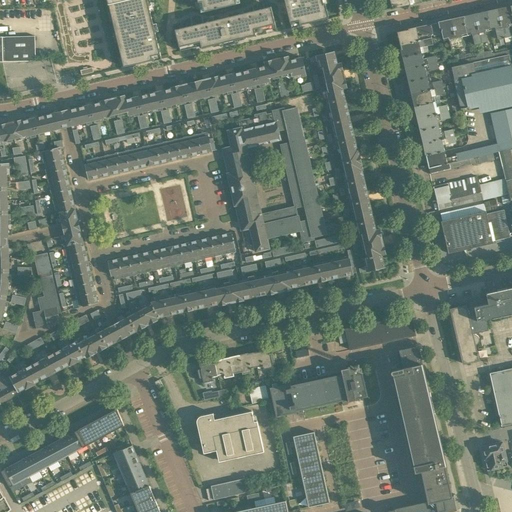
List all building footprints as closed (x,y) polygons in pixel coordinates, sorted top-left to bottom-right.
[(102,0),(118,67),(124,66),(124,67),(152,60),(152,59),(201,48),(213,45),(222,43),(235,40),(234,40),(243,38),(255,35),(300,24),(300,25),(328,18),(328,17),(335,16),(334,11),(338,10),(335,0),(102,0)] [(389,0),(392,8),(410,4),(408,0),(389,0)] [(511,18),(509,7),(497,10),(504,38),(510,36),(508,24),(511,22),(511,18)] [(497,39),(504,38),(497,10),(486,12),(489,28),(494,27),(497,39)] [(474,15),(481,43),(487,42),(484,29),(489,28),(486,12),(474,15)] [(474,45),(481,43),(474,15),(463,17),(466,33),(471,32),(474,45)] [(463,17),(451,20),(458,48),(464,47),(462,37),(461,34),(466,33),(463,17)] [(451,50),(458,48),(451,20),(439,22),(443,39),(448,37),(449,40),(451,50)] [(433,33),(430,34),(431,36),(433,35),(433,36),(435,36),(440,35),(437,23),(431,24),(433,33)] [(408,29),(397,32),(400,46),(431,39),(431,36),(430,34),(433,33),(431,24),(408,29)] [(35,36),(0,36),(0,61),(3,62),(35,61),(35,36)] [(431,39),(400,46),(403,58),(421,54),(420,47),(433,44),(432,43),(431,39)] [(484,60),(494,57),(493,53),(492,54),(491,50),(482,52),(484,60)] [(319,60),(321,68),(337,64),(334,52),(316,56),(316,57),(317,61),(319,60)] [(453,67),(484,60),(482,52),(475,54),(476,57),(451,63),(453,67)] [(421,54),(403,58),(406,69),(437,62),(435,55),(423,58),(421,54)] [(484,60),(453,67),(451,67),(461,109),(469,107),(469,110),(491,106),(490,102),(511,97),(511,70),(509,56),(508,54),(494,57),(484,60)] [(293,76),(289,60),(288,56),(276,59),(280,75),(282,74),(282,76),(287,75),(286,73),(291,72),(292,76),(293,76)] [(301,57),(289,60),(293,76),(300,74),(300,76),(306,75),(301,57)] [(278,75),(280,75),(276,59),(264,62),(265,66),(269,82),(270,81),(268,77),(273,76),(274,78),(278,77),(278,75)] [(437,62),(406,69),(408,82),(427,77),(426,71),(429,71),(438,69),(437,62)] [(340,63),(337,64),(321,68),(323,68),(325,77),(323,77),(323,79),(343,75),(340,63)] [(264,83),(269,82),(265,66),(253,69),(257,84),(259,84),(260,86),(264,85),(264,83)] [(255,85),(257,84),(253,69),(242,71),(245,87),(251,86),(251,88),(256,87),(255,85)] [(240,88),(245,87),(242,71),(230,74),(234,90),(236,89),(236,91),(241,90),(240,88)] [(230,74),(219,77),(222,93),(227,91),(228,93),(232,92),(232,90),(234,90),(230,74)] [(342,88),(343,89),(346,88),(343,75),(323,79),(324,82),(326,82),(328,91),(342,88)] [(222,93),(219,77),(219,76),(206,79),(210,95),(212,94),(213,96),(217,95),(217,93),(222,92),(222,93)] [(427,77),(408,82),(411,94),(443,87),(441,80),(432,82),(428,83),(427,77)] [(206,79),(196,81),(199,97),(204,96),(204,98),(209,97),(208,95),(210,95),(206,79)] [(196,81),(183,84),(187,100),(189,100),(189,102),(194,101),(193,99),(199,97),(196,81)] [(313,90),(311,82),(304,83),(305,84),(301,85),(302,92),(313,90)] [(183,84),(171,87),(171,88),(175,104),(176,104),(176,103),(180,102),(181,104),(185,103),(185,101),(187,100),(183,84)] [(443,87),(411,94),(414,106),(433,102),(431,96),(435,95),(444,93),(443,87)] [(171,88),(160,91),(164,107),(166,106),(166,108),(171,107),(170,105),(175,104),(171,88)] [(347,108),(343,89),(342,88),(328,91),(327,92),(328,98),(326,98),(328,107),(330,106),(331,112),(347,108)] [(160,91),(148,94),(152,110),(157,108),(158,110),(162,109),(162,107),(164,107),(160,91)] [(148,94),(137,96),(140,112),(142,112),(143,114),(147,113),(147,111),(152,110),(148,94)] [(124,95),(113,98),(116,114),(118,113),(119,115),(123,114),(123,112),(128,111),(128,115),(129,115),(125,99),(124,95)] [(137,96),(125,99),(129,115),(134,114),(134,116),(139,115),(138,113),(140,112),(137,96)] [(113,98),(101,101),(105,118),(105,117),(109,115),(110,117),(114,116),(114,114),(116,114),(113,98)] [(101,102),(89,105),(93,120),(95,120),(95,122),(100,121),(99,119),(105,118),(101,101),(101,102)] [(433,102),(414,106),(417,119),(448,111),(447,104),(438,106),(436,107),(435,101),(433,102)] [(89,105),(77,108),(81,123),(86,122),(87,124),(91,123),(91,121),(93,120),(89,105)] [(272,111),(273,113),(278,131),(287,129),(290,143),(304,140),(297,107),(283,110),(283,108),(272,111)] [(64,111),(61,111),(65,127),(68,126),(71,126),(72,129),(76,128),(75,125),(81,123),(77,108),(69,110),(65,111),(64,111)] [(352,129),(347,108),(331,112),(333,118),(330,119),(333,127),(335,126),(336,133),(352,129)] [(53,113),(45,115),(49,131),(55,129),(56,133),(60,132),(59,129),(61,128),(62,128),(65,127),(61,111),(58,112),(53,113)] [(448,111),(417,119),(420,131),(439,127),(437,121),(450,118),(448,111)] [(239,121),(240,127),(245,148),(246,148),(280,140),(278,131),(273,113),(266,115),(265,112),(255,115),(255,117),(239,121)] [(45,115),(33,118),(37,134),(39,133),(40,135),(44,134),(44,132),(49,131),(45,115)] [(22,120),(25,136),(31,135),(31,137),(36,136),(35,134),(37,134),(33,118),(22,121),(22,120)] [(22,120),(10,122),(14,138),(16,138),(16,140),(21,139),(20,137),(25,136),(25,137),(25,136),(22,120)] [(10,122),(0,124),(0,132),(2,141),(7,140),(8,142),(12,141),(11,139),(14,138),(10,122)] [(247,154),(246,148),(245,148),(240,127),(227,130),(230,146),(222,148),(224,159),(226,166),(249,161),(247,154)] [(439,127),(420,131),(423,143),(454,136),(453,129),(444,131),(440,132),(439,127)] [(335,139),(336,140),(337,147),(339,147),(341,152),(357,149),(357,148),(356,149),(354,136),(352,129),(336,133),(338,138),(335,139)] [(197,134),(196,134),(201,153),(212,151),(209,142),(208,136),(207,132),(203,132),(203,133),(197,134)] [(187,137),(191,155),(201,153),(196,134),(193,135),(187,137)] [(181,158),(191,155),(187,137),(187,136),(183,137),(183,138),(177,139),(178,143),(181,158)] [(454,136),(423,143),(426,156),(427,162),(428,168),(447,163),(446,158),(444,152),(444,151),(443,145),(447,144),(456,142),(454,136)] [(171,160),(181,158),(178,143),(177,139),(176,139),(173,139),(173,140),(166,141),(166,142),(171,160)] [(53,142),(55,148),(63,146),(62,140),(53,142)] [(306,147),(304,140),(290,143),(280,145),(282,153),(306,147)] [(161,163),(171,160),(166,142),(166,141),(163,142),(156,144),(161,163)] [(151,165),(161,163),(156,144),(149,145),(146,146),(151,165)] [(45,151),(41,152),(43,159),(42,159),(43,162),(62,158),(60,148),(63,147),(63,146),(55,148),(45,151)] [(140,167),(151,165),(146,146),(142,147),(136,148),(140,167)] [(282,153),(284,161),(308,155),(306,147),(282,153)] [(511,147),(498,151),(505,178),(505,181),(508,193),(510,200),(511,199),(511,147)] [(130,170),(140,167),(136,148),(128,150),(126,150),(130,170)] [(362,169),(357,149),(341,152),(341,153),(342,153),(343,158),(341,159),(341,160),(343,167),(345,167),(346,173),(345,173),(346,173),(361,169),(362,169)] [(120,172),(130,170),(126,150),(125,151),(118,153),(118,152),(115,153),(120,172)] [(110,174),(120,172),(115,153),(115,154),(108,155),(106,155),(110,174)] [(447,163),(428,168),(430,173),(429,173),(429,174),(430,174),(431,174),(431,173),(470,164),(481,163),(488,162),(486,154),(475,157),(447,163)] [(95,157),(100,177),(110,174),(106,155),(104,155),(104,156),(98,157),(95,157)] [(310,163),(308,155),(284,161),(286,168),(310,163)] [(25,156),(13,157),(14,164),(19,164),(21,175),(28,174),(25,156)] [(88,179),(100,177),(95,157),(94,158),(86,160),(87,164),(85,165),(88,179)] [(65,168),(62,158),(43,162),(43,163),(44,163),(45,169),(45,170),(46,172),(65,168)] [(254,184),(249,161),(226,166),(228,173),(227,173),(230,190),(254,184)] [(0,163),(0,175),(7,176),(6,168),(9,168),(9,163),(0,163)] [(286,168),(288,176),(311,171),(310,163),(286,168)] [(48,183),(67,178),(65,168),(46,172),(46,173),(48,179),(47,180),(48,183)] [(345,179),(345,181),(347,188),(349,187),(350,193),(366,189),(361,169),(346,173),(347,179),(345,179)] [(313,178),(311,171),(288,176),(289,184),(313,178)] [(7,176),(0,175),(0,187),(7,188),(7,186),(9,186),(9,181),(7,182),(7,176)] [(505,181),(505,178),(479,185),(477,176),(447,183),(432,186),(433,188),(438,208),(437,208),(438,210),(482,200),(508,193),(505,181)] [(70,188),(67,178),(48,183),(49,183),(50,190),(50,193),(70,188)] [(289,184),(291,192),(315,186),(313,178),(289,184)] [(259,207),(254,184),(230,190),(234,206),(235,206),(236,212),(259,207)] [(317,194),(315,186),(291,192),(293,199),(317,194)] [(7,188),(0,187),(0,199),(7,200),(7,195),(9,195),(9,190),(7,190),(7,188)] [(53,203),(72,198),(70,188),(50,193),(51,193),(53,200),(52,200),(53,203)] [(371,210),(366,189),(350,193),(352,199),(350,200),(351,208),(354,208),(355,213),(371,210)] [(295,207),(304,205),(318,202),(317,194),(293,199),(295,207)] [(75,209),(72,198),(53,203),(53,204),(53,203),(55,210),(55,213),(75,209)] [(7,200),(0,199),(0,211),(7,212),(7,210),(10,210),(9,205),(7,206),(7,200)] [(308,219),(299,221),(298,222),(300,230),(302,242),(313,239),(313,237),(326,234),(318,202),(304,205),(308,219)] [(484,204),(440,214),(442,221),(441,221),(443,230),(448,253),(493,243),(492,241),(510,237),(504,209),(486,213),(485,211),(484,204)] [(267,238),(273,237),(269,222),(263,224),(262,217),(259,207),(236,212),(239,223),(241,230),(249,228),(255,252),(269,248),(267,238)] [(61,223),(62,223),(63,229),(79,225),(75,209),(55,213),(55,214),(59,213),(60,218),(56,219),(58,224),(61,223)] [(375,230),(373,218),(371,210),(355,213),(356,220),(354,220),(356,228),(358,228),(360,234),(362,234),(375,230)] [(7,212),(0,211),(0,223),(6,224),(8,223),(8,219),(10,219),(10,214),(7,214),(7,212)] [(286,233),(300,230),(298,222),(299,221),(298,216),(283,219),(286,233)] [(46,218),(38,220),(40,227),(48,225),(46,218)] [(283,219),(269,222),(273,237),(286,233),(283,219)] [(29,229),(37,227),(35,221),(27,222),(29,229)] [(0,241),(7,241),(7,238),(7,236),(7,235),(11,235),(11,230),(7,231),(7,224),(8,224),(8,223),(6,224),(0,223),(0,241)] [(82,240),(79,225),(63,229),(64,235),(60,236),(61,240),(65,239),(67,244),(82,240)] [(379,229),(375,230),(362,234),(364,243),(362,244),(362,246),(382,241),(379,229)] [(220,235),(225,254),(232,252),(232,253),(235,252),(233,244),(231,233),(220,235)] [(314,240),(315,246),(316,247),(346,241),(344,233),(314,240)] [(214,257),(225,254),(220,235),(210,237),(214,257)] [(211,257),(214,257),(210,237),(200,240),(204,259),(205,259),(204,258),(211,257)] [(82,240),(67,244),(67,245),(63,245),(64,249),(65,249),(66,255),(69,254),(85,251),(82,240)] [(201,260),(204,259),(200,240),(190,242),(194,261),(201,259),(201,260)] [(7,241),(0,241),(0,257),(7,257),(7,252),(11,252),(11,247),(7,247),(7,246),(7,244),(7,241)] [(385,254),(382,241),(362,246),(363,248),(365,248),(367,257),(369,257),(381,254),(381,255),(385,254)] [(191,262),(194,261),(190,242),(179,245),(183,263),(191,262)] [(329,247),(325,248),(326,252),(346,247),(350,246),(349,242),(329,247)] [(271,250),(273,256),(273,257),(303,250),(302,243),(271,250)] [(177,265),(183,263),(179,245),(170,247),(174,266),(177,265)] [(171,267),(174,266),(170,247),(159,249),(163,268),(170,266),(171,267)] [(156,270),(163,268),(159,249),(148,252),(153,270),(153,271),(156,270)] [(351,250),(347,251),(349,258),(352,273),(356,272),(351,250)] [(87,261),(85,251),(69,254),(66,255),(66,256),(66,259),(67,259),(69,266),(87,261)] [(146,272),(153,270),(148,252),(139,254),(143,273),(146,272)] [(285,261),(306,256),(305,252),(284,257),(285,261)] [(52,275),(47,253),(33,256),(39,278),(39,279),(52,275)] [(136,274),(143,273),(139,254),(128,256),(132,275),(133,276),(136,275),(136,274)] [(384,267),(381,255),(381,254),(369,257),(367,257),(365,258),(367,266),(365,266),(365,267),(366,271),(384,267)] [(118,259),(123,278),(126,277),(132,275),(128,256),(118,259)] [(7,257),(0,257),(0,269),(8,271),(9,271),(9,267),(11,267),(11,263),(8,263),(8,258),(7,258),(7,257)] [(281,265),(279,258),(272,260),(274,267),(281,265)] [(334,262),(328,263),(332,278),(352,274),(352,273),(349,258),(343,260),(342,258),(334,259),(334,262)] [(122,278),(123,278),(118,259),(108,261),(111,276),(114,275),(115,279),(122,278)] [(274,267),(272,260),(264,261),(266,268),(274,267)] [(87,261),(69,266),(68,266),(69,269),(71,276),(90,271),(87,261)] [(308,267),(311,283),(316,282),(332,278),(328,263),(323,264),(322,262),(313,264),(314,266),(308,267)] [(257,270),(256,263),(248,265),(250,272),(257,270)] [(250,272),(248,265),(240,267),(242,274),(250,272)] [(288,272),(288,273),(291,289),(291,287),(311,283),(308,267),(302,269),(301,267),(293,268),(294,270),(288,272)] [(0,282),(7,284),(8,284),(8,279),(11,279),(11,274),(8,274),(9,271),(8,271),(0,269),(0,282)] [(233,276),(231,269),(224,271),(225,278),(233,276)] [(92,281),(90,271),(71,276),(71,279),(72,279),(73,285),(92,281)] [(225,278),(224,271),(216,272),(218,279),(225,278)] [(279,292),(291,289),(288,273),(278,275),(277,271),(275,272),(279,292)] [(267,294),(279,292),(275,272),(272,272),(273,276),(263,278),(266,294),(267,294)] [(212,273),(191,278),(192,282),(212,277),(212,273)] [(243,299),(255,296),(251,276),(248,277),(249,281),(239,284),(243,299)] [(255,296),(266,294),(263,278),(254,280),(253,276),(251,276),(255,296)] [(32,313),(36,329),(37,329),(48,326),(48,324),(59,321),(58,316),(61,315),(52,278),(40,281),(44,296),(37,298),(41,311),(32,313)] [(190,278),(169,283),(170,287),(191,282),(190,278)] [(92,281),(73,285),(73,286),(74,290),(74,289),(76,296),(79,294),(95,291),(92,281)] [(0,282),(0,295),(6,297),(7,294),(9,294),(10,290),(7,289),(8,284),(7,284),(0,282)] [(215,288),(214,288),(218,304),(218,305),(231,302),(226,282),(224,283),(225,287),(215,289),(215,288)] [(243,300),(243,299),(239,284),(230,286),(229,282),(226,282),(231,302),(243,300)] [(168,283),(148,288),(149,292),(169,287),(168,283)] [(200,291),(195,293),(198,308),(218,304),(214,288),(209,289),(208,287),(200,289),(200,291)] [(466,305),(450,309),(462,364),(479,360),(478,358),(478,355),(478,353),(477,353),(475,344),(477,343),(478,341),(478,338),(477,336),(480,334),(479,331),(487,330),(485,319),(511,313),(511,287),(485,293),(488,304),(467,308),(466,305)] [(141,289),(133,291),(135,298),(142,296),(141,289)] [(97,302),(95,291),(79,294),(76,296),(75,296),(76,300),(77,300),(78,307),(82,306),(97,302)] [(127,300),(135,298),(133,291),(125,293),(127,300)] [(180,296),(174,297),(177,313),(182,312),(198,308),(195,293),(189,294),(188,292),(180,293),(180,296)] [(160,300),(152,302),(157,317),(158,317),(168,315),(177,313),(174,297),(168,298),(168,296),(159,298),(160,300)] [(149,306),(140,310),(148,326),(152,324),(151,322),(157,319),(157,317),(152,302),(151,302),(148,304),(149,306)] [(97,310),(90,314),(93,320),(100,316),(97,310)] [(129,311),(126,313),(128,316),(129,316),(136,331),(143,327),(144,328),(148,326),(140,310),(131,315),(129,311)] [(89,321),(85,314),(78,318),(81,325),(89,321)] [(375,322),(345,329),(350,349),(415,335),(411,318),(407,315),(375,322)] [(117,323),(114,324),(121,338),(124,337),(126,336),(127,336),(129,334),(136,331),(129,316),(128,316),(123,319),(121,316),(118,318),(120,321),(118,322),(117,323)] [(81,325),(78,318),(71,322),(75,328),(81,325)] [(17,330),(18,326),(5,321),(4,325),(17,330)] [(98,328),(97,328),(107,346),(114,342),(116,341),(117,341),(119,340),(121,338),(114,324),(111,326),(110,326),(109,327),(107,323),(102,326),(104,329),(100,332),(98,328)] [(17,330),(4,325),(3,329),(16,333),(17,330)] [(67,333),(63,327),(56,331),(59,337),(67,333)] [(97,333),(88,338),(96,353),(101,351),(100,350),(107,346),(97,328),(95,329),(97,333)] [(59,337),(56,331),(50,334),(53,340),(59,337)] [(44,343),(40,337),(33,341),(37,347),(44,343)] [(78,339),(75,340),(76,341),(76,342),(83,356),(84,356),(86,357),(92,354),(92,355),(96,353),(88,338),(80,342),(78,339)] [(66,339),(61,341),(73,363),(78,361),(77,360),(83,356),(76,342),(76,341),(69,345),(66,339)] [(37,347),(33,341),(27,345),(30,351),(37,347)] [(61,349),(54,353),(61,368),(69,364),(70,365),(73,363),(61,341),(57,343),(61,349)] [(268,349),(267,349),(267,347),(260,349),(260,350),(259,351),(260,351),(255,352),(258,366),(262,365),(263,366),(263,369),(272,367),(271,362),(273,361),(274,361),(272,354),(271,353),(269,354),(268,349)] [(395,370),(392,370),(392,371),(415,472),(421,471),(428,502),(452,496),(445,466),(446,466),(418,347),(402,350),(401,350),(401,351),(400,351),(400,352),(400,353),(402,362),(401,363),(399,363),(398,363),(399,366),(399,369),(395,370)] [(297,359),(309,356),(308,348),(295,351),(297,359)] [(44,351),(40,353),(50,374),(61,368),(54,353),(48,356),(44,351)] [(251,367),(258,366),(255,352),(247,354),(247,353),(246,354),(246,352),(239,354),(239,355),(238,355),(233,356),(229,357),(228,357),(228,356),(221,358),(222,359),(220,359),(220,360),(216,361),(219,374),(223,374),(223,375),(224,375),(224,378),(233,376),(233,373),(237,372),(242,371),(242,374),(251,371),(251,369),(251,367)] [(39,361),(32,365),(40,380),(50,374),(40,353),(36,355),(39,361)] [(11,355),(7,360),(10,363),(15,357),(11,355)] [(212,376),(219,374),(216,361),(208,363),(208,362),(207,362),(207,361),(200,362),(200,364),(199,364),(200,369),(198,370),(199,377),(200,377),(202,377),(203,382),(212,380),(212,378),(212,376)] [(22,362),(18,364),(30,386),(34,384),(33,383),(40,380),(32,365),(26,368),(22,362)] [(17,373),(10,376),(19,393),(19,391),(25,388),(26,389),(30,386),(18,364),(14,366),(17,373)] [(270,388),(270,389),(270,390),(275,415),(276,415),(276,416),(277,416),(296,412),(296,410),(301,409),(302,410),(342,401),(341,400),(346,399),(347,399),(348,401),(355,400),(355,399),(363,397),(367,396),(367,395),(361,369),(361,368),(359,368),(358,365),(354,366),(348,367),(341,369),(342,374),(291,385),(290,384),(277,386),(276,383),(272,384),(273,387),(271,388),(270,388)] [(489,373),(501,426),(511,423),(511,368),(493,372),(489,373)] [(0,403),(19,393),(10,376),(4,380),(2,377),(0,377),(0,386),(2,390),(0,391),(0,403)] [(163,386),(159,379),(154,382),(158,389),(163,386)] [(265,387),(265,386),(264,386),(258,387),(253,388),(248,389),(250,396),(267,393),(265,387)] [(268,400),(267,393),(250,396),(251,404),(264,401),(268,400)] [(117,409),(106,414),(115,430),(124,425),(123,424),(117,409)] [(218,462),(221,461),(225,460),(237,457),(245,456),(263,451),(257,421),(254,421),(252,411),(214,419),(213,413),(201,416),(200,416),(198,417),(197,418),(197,420),(196,421),(196,423),(203,453),(211,451),(216,450),(218,462)] [(106,414),(97,419),(105,435),(115,430),(106,414)] [(97,419),(87,424),(96,440),(105,435),(97,419)] [(87,424),(78,430),(86,445),(96,440),(87,424)] [(78,430),(68,435),(77,451),(86,445),(78,430)] [(314,432),(293,436),(295,446),(316,442),(314,432)] [(68,435),(59,440),(67,456),(77,451),(68,435)] [(59,440),(49,445),(58,461),(67,456),(59,440)] [(316,442),(295,446),(297,456),(318,452),(316,442)] [(487,467),(488,470),(503,466),(507,465),(507,463),(502,442),(482,447),(485,461),(487,467)] [(49,445),(40,450),(48,466),(58,461),(49,445)] [(132,445),(113,453),(118,463),(136,456),(132,445)] [(40,450),(30,455),(39,471),(48,466),(40,450)] [(318,452),(297,456),(300,467),(321,462),(318,452)] [(30,455),(20,460),(29,476),(39,471),(30,455)] [(136,456),(118,463),(122,473),(141,466),(136,456)] [(20,460),(11,465),(19,481),(29,476),(20,460)] [(321,462),(300,467),(302,477),(323,472),(321,462)] [(11,465),(1,471),(10,487),(19,481),(11,465)] [(141,466),(122,473),(126,483),(145,476),(141,466)] [(323,472),(302,477),(304,487),(325,482),(323,472)] [(145,476),(126,483),(130,493),(149,486),(145,476)] [(213,498),(247,491),(244,477),(210,484),(210,486),(213,498)] [(325,482),(304,487),(306,497),(327,492),(325,482)] [(149,486),(130,493),(134,503),(135,503),(153,495),(149,486)] [(0,511),(7,511),(11,509),(0,488),(0,511)] [(327,492),(306,497),(308,507),(329,503),(327,492)] [(134,503),(132,504),(135,511),(141,511),(157,505),(153,495),(135,503),(134,503)] [(256,507),(276,502),(275,496),(255,500),(256,507)] [(388,510),(386,510),(386,511),(456,511),(457,511),(454,496),(452,496),(428,502),(388,510)] [(285,500),(275,503),(277,511),(287,511),(288,511),(285,500)] [(277,511),(275,503),(265,505),(266,511),(277,511)]
